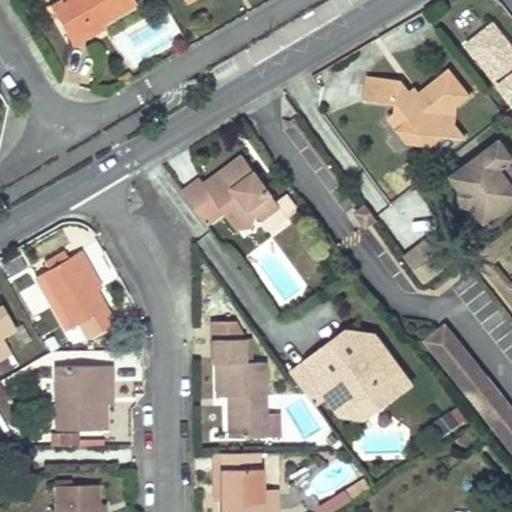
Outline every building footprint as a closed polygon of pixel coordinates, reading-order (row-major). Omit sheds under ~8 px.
[(102,21),(119,11),(135,1),(134,0),(57,0),(50,4),(73,44),(105,26),(102,21)] [(464,44),(511,104),(511,103),(511,49),(490,23),(464,44)] [(455,105),(467,96),(446,70),(419,92),(411,99),(404,91),(397,82),(387,81),(436,142),(443,136),(462,139),(453,129),(442,116),(455,105)] [(387,81),(376,80),(375,99),(396,101),(409,119),(406,138),(413,145),(428,147),(436,142),(387,81)] [(413,84),(404,91),(411,99),(419,92),(413,84)] [(394,117),(386,124),(405,145),(413,145),(406,138),(409,119),(396,101),(394,117)] [(455,105),(442,116),(453,129),(455,105)] [(498,142),(451,178),(462,192),(467,187),(474,188),(480,195),(479,202),(473,207),(484,221),(511,199),(511,172),(505,163),(511,159),(498,142)] [(203,178),(184,192),(207,223),(227,206),(236,217),(253,205),(263,219),(283,205),(244,154),(206,181),(203,178)] [(474,188),(467,187),(462,192),(461,199),(467,206),(473,207),(479,202),(480,195),(474,188)] [(241,222),(254,227),(263,219),(253,205),(236,217),(241,222)] [(446,268),(427,243),(401,263),(421,288),(446,268)] [(86,268),(92,264),(83,247),(39,272),(72,330),(109,309),(98,289),(86,268)] [(86,268),(98,289),(104,285),(92,264),(86,268)] [(17,325),(10,311),(2,298),(0,298),(0,356),(13,349),(4,333),(17,325)] [(235,320),(216,320),(216,337),(248,337),(235,320)] [(511,405),(445,320),(423,338),(511,450),(511,405)] [(351,329),(292,371),(316,404),(329,394),(336,404),(344,398),(349,403),(365,406),(379,396),(385,405),(414,384),(378,334),(351,329)] [(232,434),(250,434),(269,435),(269,412),(269,361),(248,361),(248,337),(216,337),(215,363),(221,363),(220,395),(232,395),(232,434)] [(107,426),(108,399),(103,399),(104,378),(115,378),(115,363),(59,362),(58,425),(107,426)] [(108,399),(115,399),(115,378),(104,378),(103,399),(108,399)] [(343,413),(368,417),(385,405),(379,396),(365,406),(349,403),(344,398),(336,404),(343,413)] [(279,412),(269,412),(269,435),(279,435),(279,412)] [(259,511),(260,502),(260,493),(260,468),(247,468),(247,452),(214,453),(214,469),(221,469),(221,502),(221,511),(259,511)] [(247,468),(260,468),(260,452),(247,452),(247,468)] [(345,491),(351,501),(372,488),(365,478),(345,491)] [(102,511),(102,501),(102,481),(57,481),(56,511),(102,511)] [(272,511),(273,493),(260,493),(260,502),(259,511),(272,511)]
